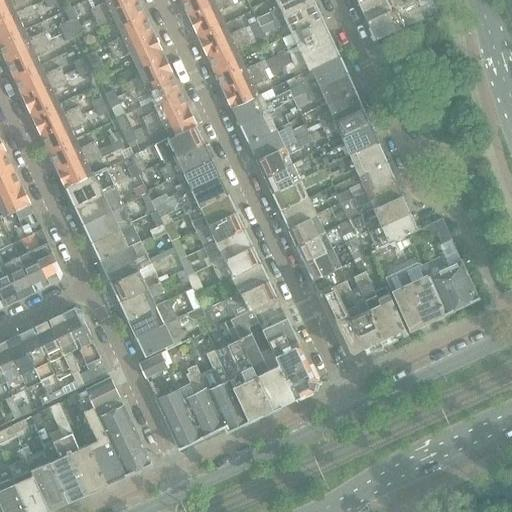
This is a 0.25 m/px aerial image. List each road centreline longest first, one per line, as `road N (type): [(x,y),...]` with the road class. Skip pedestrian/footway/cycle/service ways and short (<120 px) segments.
road 1 (residential): [(161,0),(356,413)]
road 2 (residential): [(187,491),(89,287)]
road 3 (tertiary): [(315,511),(511,420)]
road 4 (residential): [(89,287),(0,91)]
road 5 (residential): [(338,0),(400,131),(441,175)]
road 6 (tertiary): [(356,413),(187,491)]
road 7 (tertiary): [(511,337),(356,413)]
